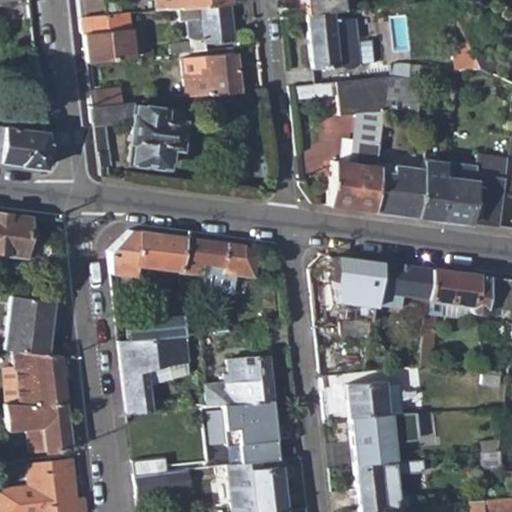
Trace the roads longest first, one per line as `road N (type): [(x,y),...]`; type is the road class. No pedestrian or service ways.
road 1 (residential): [(76,200),(110,511)]
road 2 (residential): [(289,226),(320,511)]
road 3 (residential): [(266,0),(289,226)]
road 4 (residential): [(289,226),(511,254)]
road 5 (residential): [(76,200),(289,226)]
road 6 (residential): [(54,0),(76,200)]
